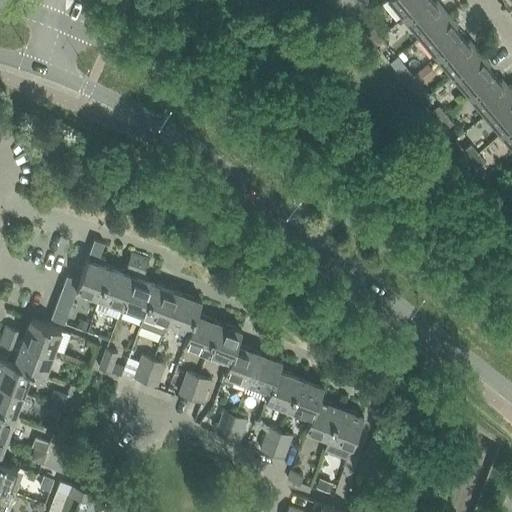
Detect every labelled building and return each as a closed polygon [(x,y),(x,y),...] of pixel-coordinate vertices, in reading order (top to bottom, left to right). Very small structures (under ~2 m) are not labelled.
[(390,0),(404,16),(423,0),(390,0)] [(423,0),(404,16),(420,36),(447,13),(437,1),(434,3),(431,0),(423,0)] [(420,36),(436,55),(461,35),(455,28),(457,25),(447,13),(420,36)] [(366,33),(373,42),(381,36),(373,27),(366,33)] [(436,55),(452,75),(480,52),(469,40),(467,42),(461,35),(436,55)] [(373,42),(380,51),(388,45),(381,36),(373,42)] [(452,75),(469,94),(493,74),(487,67),(490,65),(480,52),(452,75)] [(398,72),(406,81),(413,75),(406,66),(398,72)] [(469,94),(485,114),(511,91),(502,79),(499,81),(493,74),(469,94)] [(413,75),(406,81),(413,90),(420,84),(413,75)] [(485,114),(501,133),(511,123),(511,91),(485,114)] [(431,111),(438,120),(446,114),(438,105),(431,111)] [(446,114),(438,120),(445,129),(453,122),(446,114)] [(511,123),(501,133),(511,146),(511,123)] [(463,150),(470,159),(478,152),(470,144),(463,150)] [(478,152),(470,159),(478,168),(485,161),(478,152)] [(67,275),(50,318),(64,323),(77,289),(99,297),(111,266),(102,263),(104,257),(98,255),(103,242),(94,239),(79,279),(67,275)] [(131,252),(126,266),(135,269),(140,256),(131,252)] [(149,259),(140,256),(135,269),(144,272),(149,259)] [(95,308),(117,316),(122,305),(135,269),(126,266),(118,269),(111,266),(99,297),(95,308)] [(122,305),(144,313),(155,283),(148,280),(144,272),(135,269),(122,305)] [(140,325),(162,333),(167,322),(178,291),(155,283),(144,313),(140,325)] [(167,322),(188,330),(189,330),(196,313),(197,313),(201,300),(178,291),(167,322)] [(183,343),(207,352),(218,321),(197,313),(196,313),(189,330),(188,330),(183,343)] [(30,318),(22,341),(53,352),(61,329),(30,318)] [(207,352),(228,359),(229,360),(236,342),(237,343),(239,337),(242,330),(218,321),(207,352)] [(6,325),(3,334),(16,339),(19,330),(6,325)] [(16,339),(3,334),(0,342),(13,348),(16,339)] [(22,341),(14,362),(14,363),(31,370),(31,371),(44,376),(53,352),(22,341)] [(234,377),(247,381),(258,351),(237,343),(236,342),(229,360),(228,359),(224,373),(221,380),(232,384),(234,377)] [(99,367),(110,371),(118,351),(106,347),(99,367)] [(247,381),(269,389),(270,390),(277,368),(278,369),(282,359),(258,351),(247,381)] [(134,376),(145,380),(154,358),(142,353),(134,376)] [(0,383),(23,392),(31,371),(31,370),(14,363),(14,362),(1,358),(0,359),(0,383)] [(154,358),(145,380),(157,385),(165,362),(154,358)] [(265,399),(289,407),(300,377),(278,369),(277,368),(270,390),(269,389),(265,399)] [(179,392),(190,397),(199,374),(187,370),(179,392)] [(199,374),(190,397),(202,401),(210,378),(199,374)] [(289,407),(310,415),(311,416),(318,398),(319,399),(323,385),(300,377),(289,407)] [(0,409),(15,415),(23,392),(0,383),(0,409)] [(305,428),(329,437),(340,406),(319,399),(318,398),(311,416),(310,415),(305,428)] [(340,406),(329,437),(325,449),(348,457),(363,415),(340,406)] [(0,435),(6,437),(15,415),(0,409),(0,435)] [(216,432),(227,436),(235,413),(224,409),(216,432)] [(235,413),(227,436),(238,440),(247,417),(235,413)] [(261,448),(272,453),(280,430),(269,426),(261,448)] [(280,430),(272,453),(283,457),(292,434),(280,430)] [(0,486),(8,489),(17,466),(0,459),(0,486)] [(288,479),(299,483),(303,474),(291,470),(288,479)] [(39,485),(49,489),(53,478),(44,474),(39,485)] [(69,494),(80,498),(83,489),(72,485),(69,494)] [(0,511),(8,489),(0,486),(0,511)] [(83,489),(80,498),(91,502),(95,493),(83,489)] [(114,511),(117,511),(126,511),(129,506),(118,502),(114,511)]
